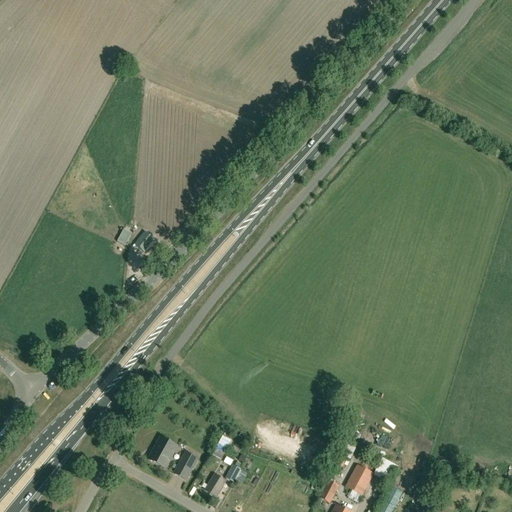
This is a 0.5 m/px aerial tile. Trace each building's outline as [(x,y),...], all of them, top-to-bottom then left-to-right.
[(125,246),(132,233),(124,230),(117,242),(125,246)] [(144,253),(155,240),(145,232),(134,245),(144,253)] [(165,469),(177,447),(161,438),(148,460),(165,469)] [(219,463),(225,453),(216,448),(210,459),(219,463)] [(185,480),(196,459),(186,453),(174,474),(185,480)] [(343,468),(347,458),(341,455),(337,465),(343,468)] [(382,459),(373,475),(381,480),(380,482),(385,485),(396,466),(382,459)] [(333,472),(337,462),(333,460),(329,470),(333,472)] [(479,477),(481,468),(461,464),(458,473),(479,477)] [(233,483),(240,470),(233,465),(225,479),(233,483)] [(362,496),(373,475),(356,466),(345,487),(362,496)] [(216,498),(226,482),(214,475),(205,491),(216,498)] [(329,504),(339,486),(328,481),(318,499),(329,504)] [(382,498),(386,491),(382,489),(378,495),(382,498)] [(394,490),(387,508),(396,511),(397,511),(404,495),(394,490)]
